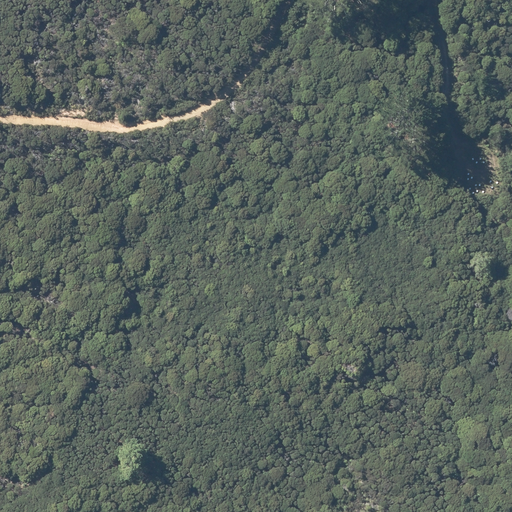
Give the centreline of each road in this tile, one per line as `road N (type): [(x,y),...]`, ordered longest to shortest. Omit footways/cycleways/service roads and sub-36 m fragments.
road 1 (track): [(289,0),(237,83),(151,129),(0,116)]
road 2 (track): [(431,0),(449,133)]
